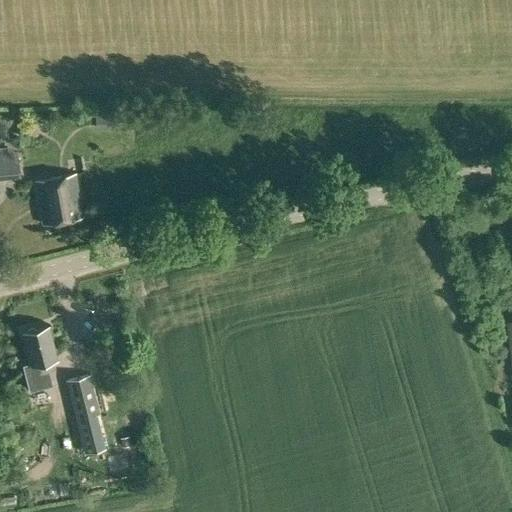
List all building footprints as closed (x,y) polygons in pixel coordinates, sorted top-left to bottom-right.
[(96,110),(95,127),(119,127),(119,110),(96,110)] [(16,145),(0,146),(0,177),(20,176),(16,145)] [(35,180),(43,223),(83,215),(75,173),(35,180)] [(511,322),(502,324),(509,375),(511,374),(511,322)] [(31,363),(25,365),(31,390),(50,385),(47,371),(54,370),(51,359),(57,358),(49,326),(23,332),(31,363)] [(68,380),(78,421),(100,416),(90,375),(68,380)] [(0,463),(0,471),(10,469),(8,462),(0,463)]
